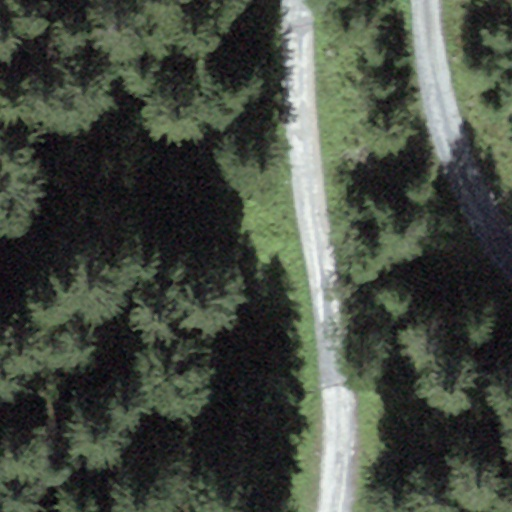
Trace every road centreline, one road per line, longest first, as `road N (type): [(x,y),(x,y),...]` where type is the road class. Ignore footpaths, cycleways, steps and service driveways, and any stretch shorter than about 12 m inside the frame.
road 1 (track): [(349,511),(364,436),(337,0)]
road 2 (track): [(444,0),(463,150),(511,227)]
